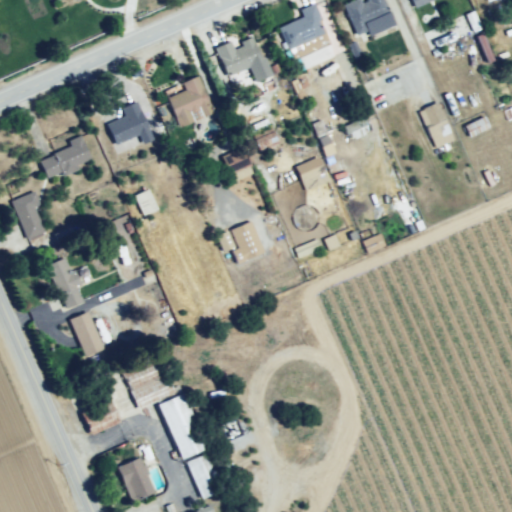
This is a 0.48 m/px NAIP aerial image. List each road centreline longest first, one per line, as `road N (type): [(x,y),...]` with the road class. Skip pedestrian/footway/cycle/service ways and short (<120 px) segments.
road 1 (residential): [(0,100),(225,0)]
road 2 (tertiary): [(95,511),(0,299)]
